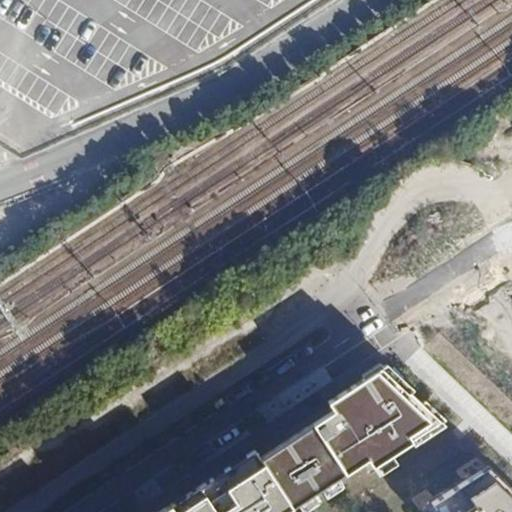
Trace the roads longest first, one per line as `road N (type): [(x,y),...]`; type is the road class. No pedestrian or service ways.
road 1 (residential): [(87,511),(385,311),(485,268),(503,244),(506,223),(457,177),(420,180),(393,202),(368,261),(341,295),(16,511)]
road 2 (unknown): [(150,127),(0,25)]
road 3 (unknown): [(92,0),(188,64),(217,98)]
